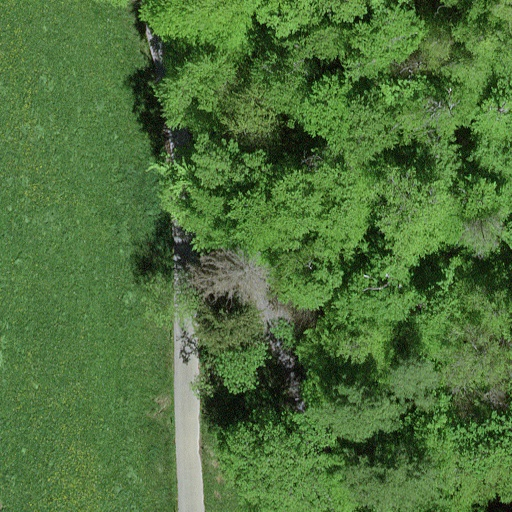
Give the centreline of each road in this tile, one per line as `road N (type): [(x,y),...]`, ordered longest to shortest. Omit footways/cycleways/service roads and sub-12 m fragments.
road 1 (track): [(344,511),(325,365),(183,0)]
road 2 (track): [(190,511),(183,247),(164,0)]
